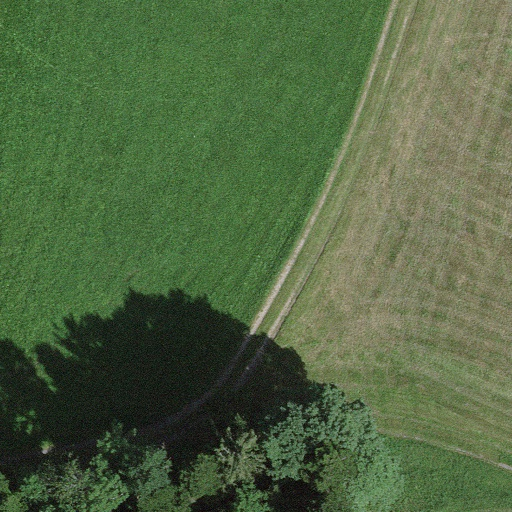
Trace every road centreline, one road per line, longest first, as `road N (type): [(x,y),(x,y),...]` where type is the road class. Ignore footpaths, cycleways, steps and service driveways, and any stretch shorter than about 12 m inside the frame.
road 1 (track): [(0,480),(163,439),(264,426),(406,428),(511,458)]
road 2 (track): [(405,0),(343,171),(286,286),(224,391),(163,439)]
